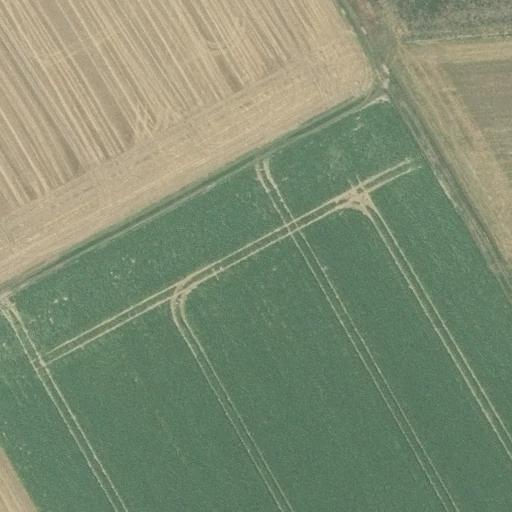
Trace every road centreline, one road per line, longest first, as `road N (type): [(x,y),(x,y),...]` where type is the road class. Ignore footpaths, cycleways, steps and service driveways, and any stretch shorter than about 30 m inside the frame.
road 1 (track): [(0,296),(385,87)]
road 2 (track): [(335,0),(511,299)]
